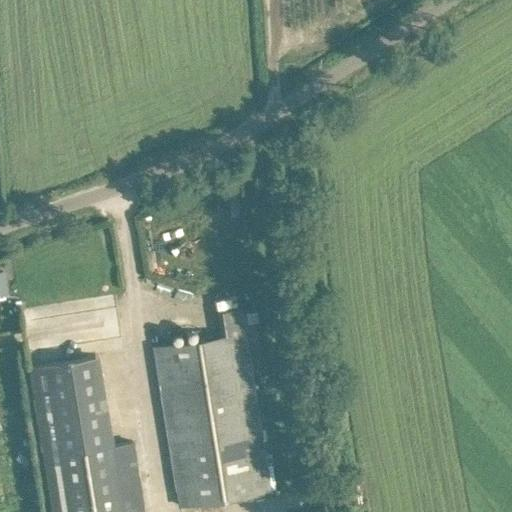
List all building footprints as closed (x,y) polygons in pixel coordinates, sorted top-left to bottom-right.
[(17,303),(7,304),(9,313),(18,312),(17,303)] [(155,346),(180,504),(270,490),(241,308),(220,311),(224,335),(155,346)] [(256,309),(246,310),(248,320),(258,319),(256,309)] [(16,347),(5,348),(6,361),(17,360),(16,347)] [(30,366),(33,386),(53,511),(132,511),(144,510),(133,440),(110,444),(96,355),(30,366)]
